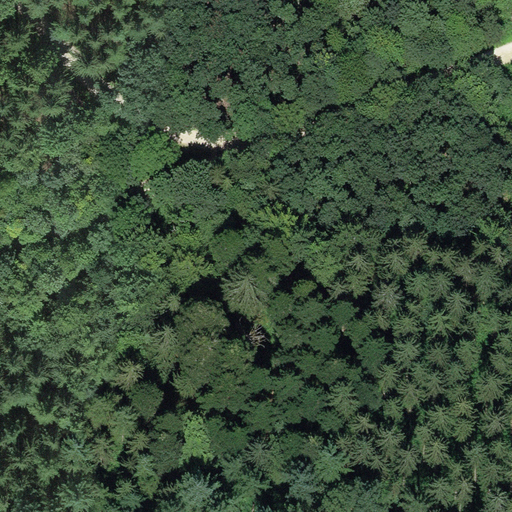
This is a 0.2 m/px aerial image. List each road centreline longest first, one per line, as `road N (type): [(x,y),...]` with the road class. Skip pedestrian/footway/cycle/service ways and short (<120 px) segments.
road 1 (track): [(203,148),(313,129),(511,53)]
road 2 (track): [(19,0),(120,99),(203,148)]
road 3 (track): [(203,148),(0,234)]
